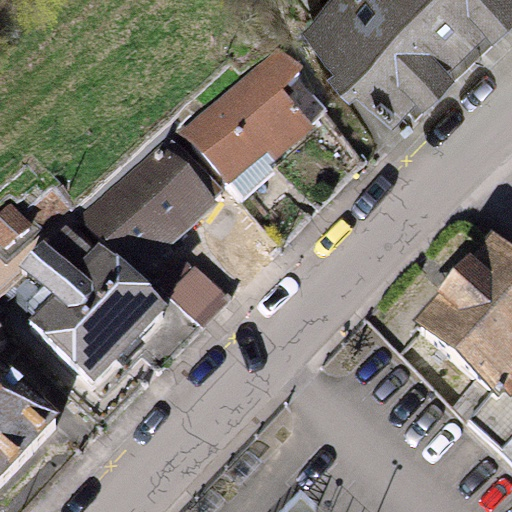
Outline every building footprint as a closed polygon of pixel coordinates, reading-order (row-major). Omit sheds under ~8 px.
[(511,0),(309,0),(331,22),(327,25),(350,48),(352,45),(415,110),(511,14),(511,0)] [(276,43),(178,131),(241,201),(279,167),(275,162),(315,127),(312,124),(327,111),(296,76),(301,71),(276,43)] [(157,142),(84,215),(143,273),(215,200),(157,142)] [(11,203),(0,213),(0,247),(2,250),(30,224),(11,203)] [(51,297),(28,321),(93,382),(166,306),(69,215),(19,267),(51,297)] [(511,248),(492,231),(412,319),(498,397),(504,391),(510,397),(511,394),(511,248)] [(229,295),(194,263),(166,294),(201,326),(229,295)] [(0,474),(56,414),(0,361),(0,474)]
